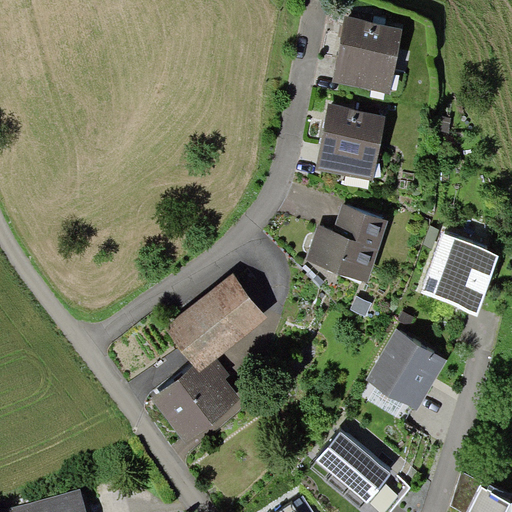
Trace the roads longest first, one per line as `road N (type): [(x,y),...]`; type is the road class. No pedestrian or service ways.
road 1 (residential): [(314,28),(289,159),(273,199),(218,261),(85,355)]
road 2 (residential): [(197,511),(85,355)]
road 3 (residential): [(480,348),(434,511)]
road 4 (residential): [(85,355),(0,226)]
